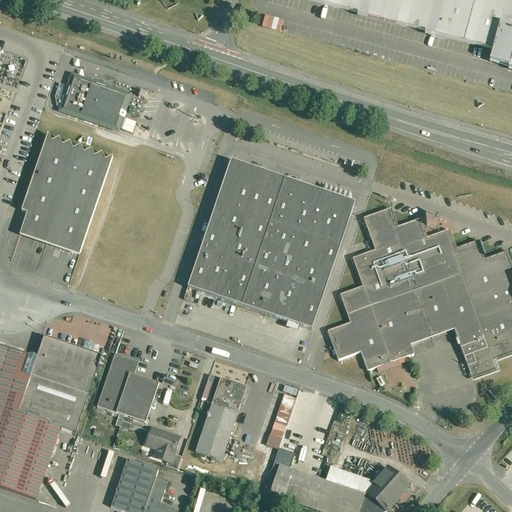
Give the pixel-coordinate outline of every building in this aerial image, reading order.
[(511,0),(322,0),(511,51),(511,0)] [(279,32),(282,21),(263,16),(260,28),(279,32)] [(114,91),(104,88),(104,87),(76,78),(74,85),(69,99),(63,97),(59,108),(76,114),(75,115),(81,117),(82,116),(95,120),(95,122),(101,124),(102,122),(102,123),(102,122),(104,123),(105,124),(105,123),(116,127),(115,127),(116,127),(119,118),(120,117),(119,117),(120,115),(122,108),(123,109),(123,108),(126,99),(126,98),(127,96),(115,91),(114,91)] [(63,146),(60,139),(52,142),(49,135),(48,135),(22,213),(28,216),(22,234),(82,254),(115,156),(107,160),(103,153),(96,156),(93,149),(85,153),(81,146),(74,150),(70,143),(63,146)] [(347,207),(234,169),(221,207),(216,205),(188,289),(311,331),(340,246),(334,244),(347,207)] [(483,266),(476,247),(454,256),(447,237),(425,245),(418,226),(396,234),(389,215),(365,224),(375,251),(353,260),(363,288),(340,297),(350,324),(328,333),(338,362),(361,354),(368,372),(414,355),(411,346),(454,330),(471,378),(495,369),(492,360),(511,352),(511,346),(511,343),(511,342),(511,275),(506,258),(483,266)] [(29,357),(0,347),(0,488),(36,501),(61,429),(76,434),(102,357),(91,353),(94,344),(86,341),(83,350),(44,337),(37,359),(30,356),(29,357)] [(135,366),(116,359),(117,356),(116,356),(99,407),(146,424),(160,385),(132,375),(135,366)] [(246,389),(221,381),(212,406),(237,414),(246,389)] [(295,399),(284,395),(267,446),(278,450),(295,399)] [(237,414),(212,406),(196,453),(221,462),(237,414)] [(180,439),(152,430),(147,446),(161,451),(159,458),(169,461),(172,462),(174,455),(180,439)] [(295,455),(279,450),(274,465),(279,467),(289,471),(295,455)] [(111,475),(116,477),(120,467),(124,457),(112,454),(104,479),(109,481),(111,475)] [(182,458),(174,455),(172,462),(169,461),(167,467),(178,471),(182,458)] [(159,471),(128,461),(111,509),(121,511),(174,511),(170,510),(170,508),(161,505),(168,483),(156,479),(159,471)] [(274,465),(264,494),(270,496),(279,467),(274,465)] [(289,471),(279,467),(270,496),(308,509),(316,511),(317,511),(327,483),(289,471)] [(327,483),(317,511),(316,511),(308,509),(306,511),(386,511),(387,511),(374,500),(396,476),(388,469),(375,484),(332,469),(327,483)] [(396,476),(374,500),(387,511),(409,487),(396,476)]
